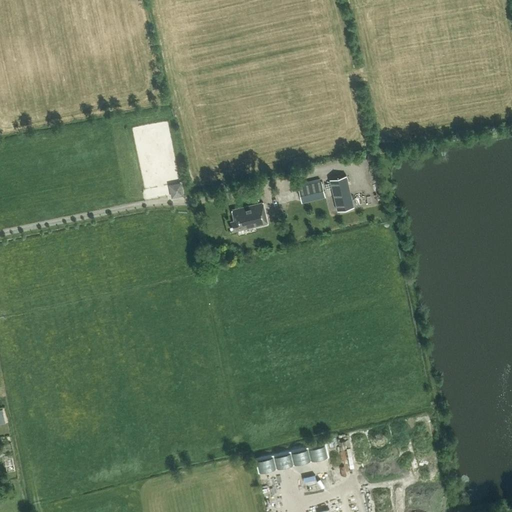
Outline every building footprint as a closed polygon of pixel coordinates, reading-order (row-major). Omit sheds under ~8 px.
[(354,206),(346,175),(330,179),(337,210),(354,206)] [(185,181),(173,184),(176,197),(189,194),(185,181)] [(325,197),(322,181),(297,187),(301,203),(325,197)] [(245,228),(268,222),(263,202),(232,209),(235,220),(230,221),(232,229),(245,227),(245,228)] [(0,409),(0,416),(2,423),(11,420),(7,407),(0,409)] [(304,444),(291,448),(294,457),(307,453),(304,444)]
